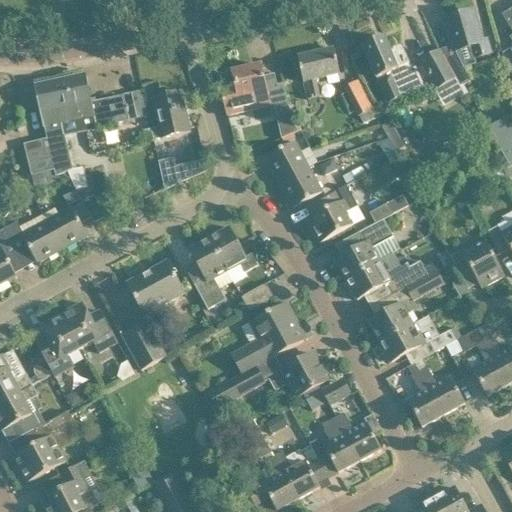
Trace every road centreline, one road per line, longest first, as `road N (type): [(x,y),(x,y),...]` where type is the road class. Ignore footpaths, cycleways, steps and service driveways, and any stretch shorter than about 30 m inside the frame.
road 1 (residential): [(422,476),(284,241),(230,193)]
road 2 (residential): [(0,315),(230,193)]
road 3 (tertiary): [(187,27),(54,56),(0,57)]
road 4 (residential): [(230,193),(187,27)]
road 5 (tertiary): [(312,0),(187,27)]
